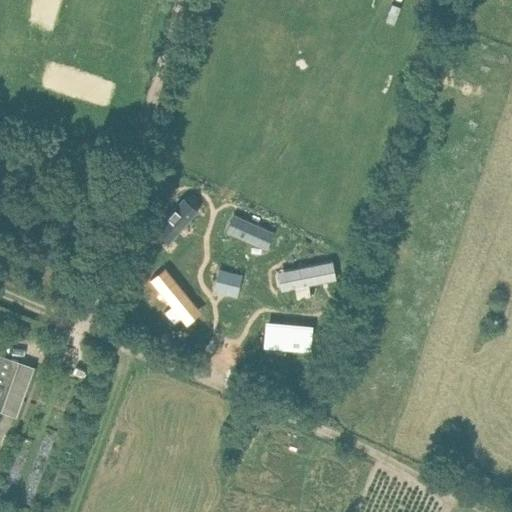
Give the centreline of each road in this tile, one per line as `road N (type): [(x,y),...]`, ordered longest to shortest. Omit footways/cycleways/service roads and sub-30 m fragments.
road 1 (track): [(497,511),(80,326)]
road 2 (track): [(177,0),(80,326)]
